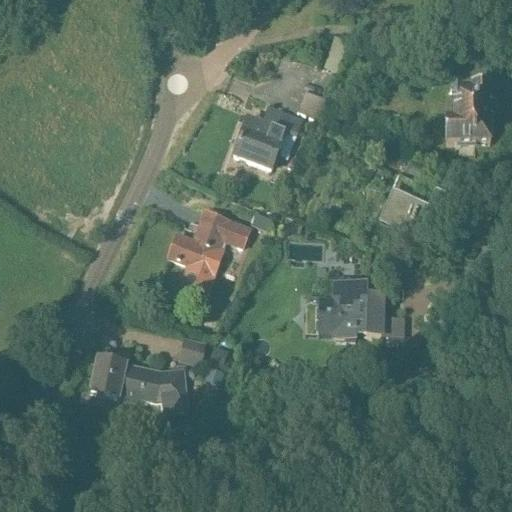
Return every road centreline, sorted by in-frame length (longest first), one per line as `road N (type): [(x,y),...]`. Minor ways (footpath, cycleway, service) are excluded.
road 1 (residential): [(133,511),(164,495),(342,450),(405,405),(511,195)]
road 2 (residential): [(0,503),(177,96)]
road 3 (residential): [(277,0),(177,96)]
